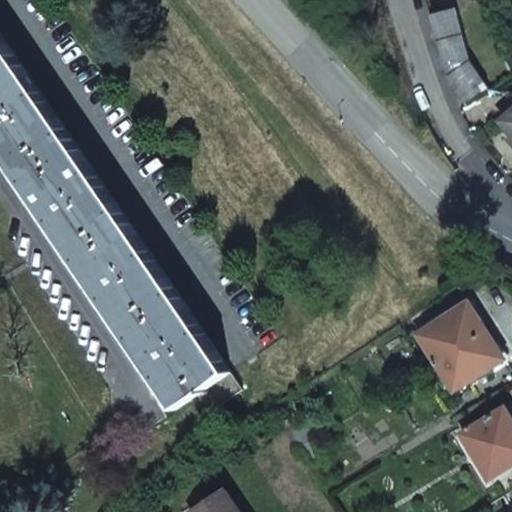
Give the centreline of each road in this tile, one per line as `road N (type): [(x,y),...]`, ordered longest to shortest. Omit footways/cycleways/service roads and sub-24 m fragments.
road 1 (residential): [(511,239),(421,193),(254,0)]
road 2 (residential): [(409,0),(448,117),(511,234)]
